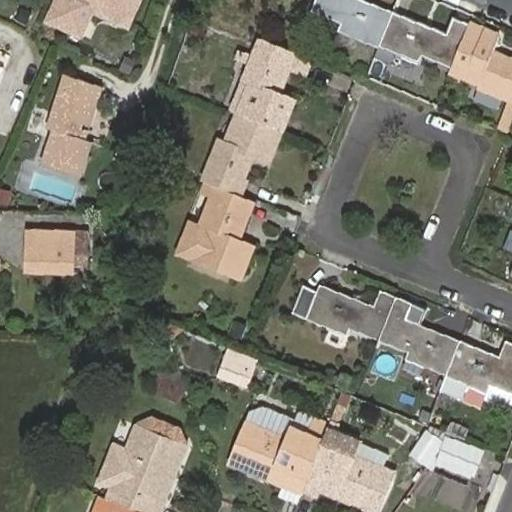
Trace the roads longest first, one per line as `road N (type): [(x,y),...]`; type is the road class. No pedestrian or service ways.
road 1 (residential): [(417,266),(325,223),(378,91),(469,132)]
road 2 (residential): [(469,132),(417,266)]
